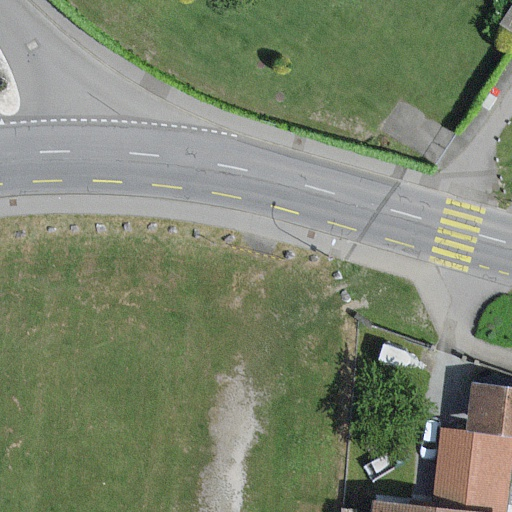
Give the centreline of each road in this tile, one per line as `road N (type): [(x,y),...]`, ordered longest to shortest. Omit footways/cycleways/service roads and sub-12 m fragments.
road 1 (tertiary): [(80,159),(219,175),(511,244)]
road 2 (residential): [(80,159),(60,100),(0,15)]
